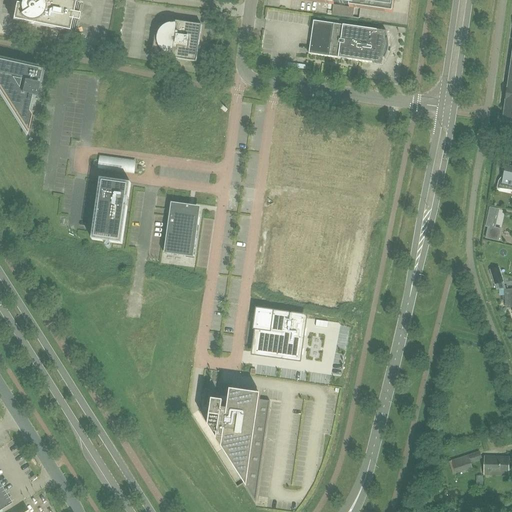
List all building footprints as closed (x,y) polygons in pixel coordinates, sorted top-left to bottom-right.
[(15,5),(12,20),(74,33),(77,22),(79,15),(78,15),(80,4),(62,0),(22,0),(22,1),(21,2),(21,3),(20,4),(20,5),(19,6),(15,5)] [(395,0),(297,0),(393,14),(395,0)] [(155,37),(152,56),(196,62),(202,25),(176,21),(175,25),(174,25),(173,25),(172,25),(170,25),(169,25),(168,26),(167,26),(166,27),(164,28),(163,29),(162,30),(161,31),(160,33),(160,34),(159,36),(159,37),(155,37)] [(387,32),(314,21),(309,54),(382,64),(383,57),(385,59),(386,56),(386,55),(387,54),(388,52),(388,51),(388,49),(388,48),(389,47),(389,45),(389,43),(388,40),(388,39),(388,38),(386,39),(387,32)] [(0,95),(22,130),(22,133),(23,133),(28,113),(27,112),(31,97),(34,98),(37,85),(34,84),(38,66),(37,66),(36,70),(0,62),(0,95)] [(511,123),(511,111),(505,111),(503,122),(511,123)] [(99,169),(134,174),(135,161),(101,156),(99,169)] [(500,179),(499,180),(499,181),(498,181),(498,182),(497,189),(498,188),(509,189),(510,186),(511,186),(511,185),(511,184),(511,168),(506,167),(504,174),(503,174),(503,175),(502,176),(501,177),(500,179)] [(92,240),(123,245),(131,184),(101,180),(92,240)] [(186,257),(194,258),(200,218),(197,218),(198,209),(189,208),(190,205),(190,204),(189,204),(189,205),(172,203),(168,225),(164,254),(186,257)] [(499,209),(489,207),(488,214),(497,216),(499,209)] [(498,241),(501,229),(488,227),(485,238),(493,240),(498,241)] [(504,282),(499,267),(491,270),(495,284),(504,282)] [(144,282),(131,305),(153,340),(187,338),(187,337),(187,334),(193,295),(192,295),(193,292),(190,291),(153,286),(154,283),(144,282)] [(259,312),(253,353),(298,359),(304,318),(259,312)] [(229,400),(220,399),(220,402),(213,401),(209,427),(256,502),(270,402),(260,400),(261,395),(231,390),(229,400)] [(473,468),(471,462),(480,459),(477,453),(452,461),(456,474),(473,468)] [(485,457),(484,474),(508,475),(509,458),(485,457)] [(0,510),(10,504),(0,489),(0,510)]
